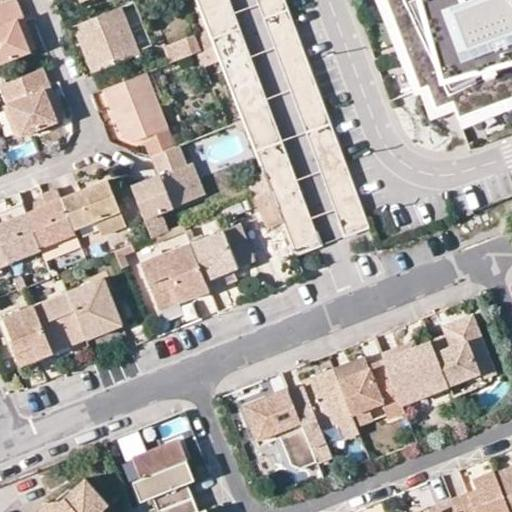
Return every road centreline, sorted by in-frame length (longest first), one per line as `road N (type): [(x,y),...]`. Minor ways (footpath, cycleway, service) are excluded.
road 1 (residential): [(480,248),(192,370)]
road 2 (residential): [(0,184),(93,148),(37,0)]
road 3 (residential): [(192,370),(16,442)]
road 4 (residential): [(192,370),(247,503),(285,511)]
